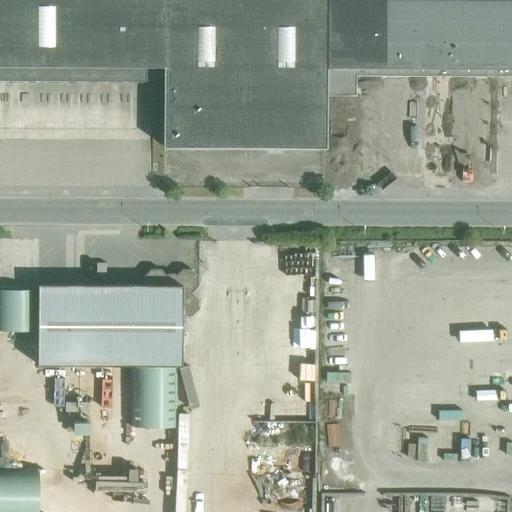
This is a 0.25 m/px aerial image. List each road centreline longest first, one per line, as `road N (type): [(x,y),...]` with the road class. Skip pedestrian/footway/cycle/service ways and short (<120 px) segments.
road 1 (unclassified): [(511,212),(0,210)]
road 2 (unknown): [(468,212),(465,88)]
